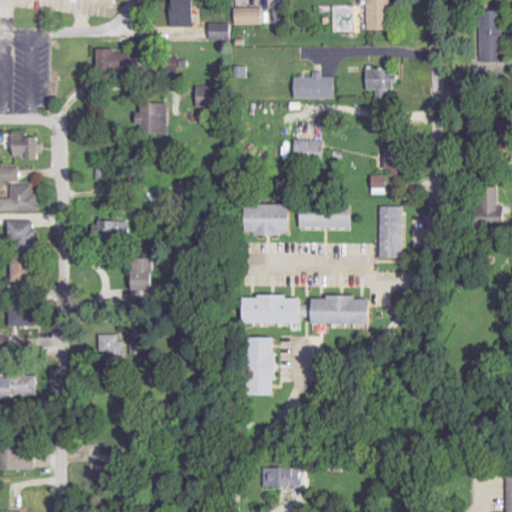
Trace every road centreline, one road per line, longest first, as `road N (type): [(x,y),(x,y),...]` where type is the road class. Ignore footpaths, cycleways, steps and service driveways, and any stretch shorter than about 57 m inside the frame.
road 1 (residential): [(435,0),(423,259),(395,322),(251,443)]
road 2 (residential): [(59,121),(60,511)]
road 3 (residential): [(258,268),(363,268),(383,282),(411,281)]
